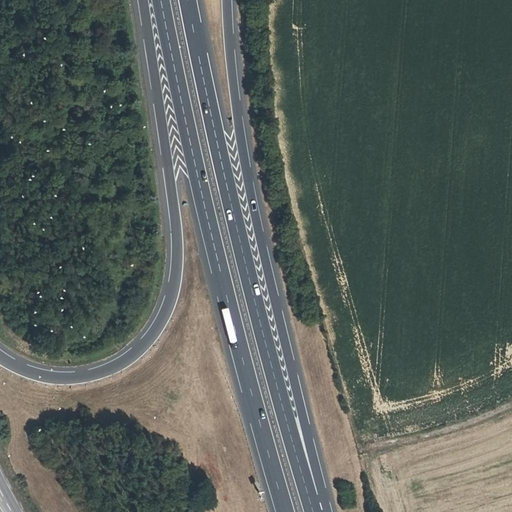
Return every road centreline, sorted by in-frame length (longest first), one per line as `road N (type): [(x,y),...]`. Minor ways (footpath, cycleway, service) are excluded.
road 1 (motorway): [(162,0),(200,189),(286,511)]
road 2 (motorway): [(309,499),(246,269),(190,0)]
road 3 (motorway): [(145,0),(179,243),(171,305),(122,362),(75,379),(29,373),(0,356)]
road 4 (motorway): [(309,499),(312,463),(255,199),(232,0)]
